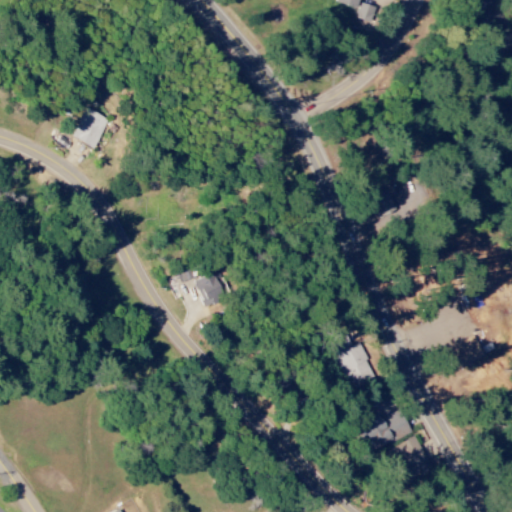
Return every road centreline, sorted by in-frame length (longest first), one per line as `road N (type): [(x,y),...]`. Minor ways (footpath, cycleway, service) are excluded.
road 1 (tertiary): [(493,511),(405,358),(302,120),(207,0)]
road 2 (residential): [(354,511),(173,326),(90,191),(53,162),(0,138)]
road 3 (residential): [(302,120),(395,49),(425,0)]
